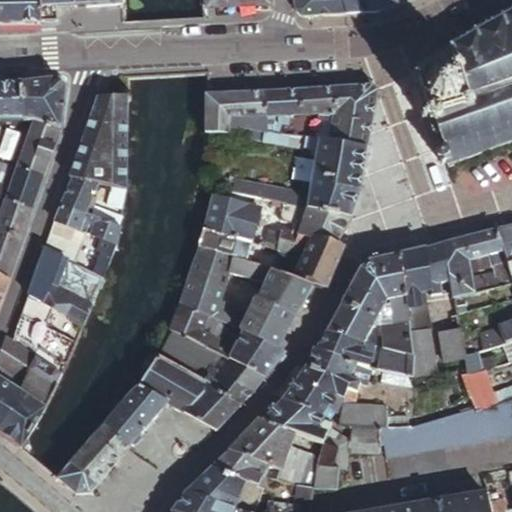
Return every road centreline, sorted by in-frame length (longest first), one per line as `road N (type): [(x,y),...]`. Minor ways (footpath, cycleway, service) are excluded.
road 1 (residential): [(80,57),(81,109),(0,330)]
road 2 (residential): [(376,50),(432,229),(511,216)]
road 3 (tertiary): [(80,57),(291,52)]
